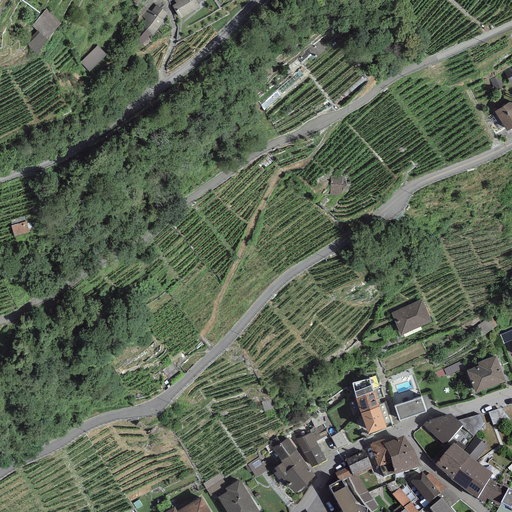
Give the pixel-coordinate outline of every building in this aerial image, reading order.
[(174,0),(176,3),(172,6),(180,19),(200,7),(198,3),(196,0),(174,0)] [(141,26),(151,34),(153,35),(163,21),(162,20),(167,13),(156,5),(151,11),(144,5),(138,13),(146,19),(141,26)] [(62,24),(46,9),(31,26),(37,31),(37,30),(47,39),(62,24)] [(151,34),(141,26),(130,40),(140,48),(151,34)] [(40,49),(47,39),(37,30),(37,31),(29,40),(31,41),(27,45),(37,54),(41,50),(40,49)] [(106,54),(97,45),(80,63),(89,71),(106,54)] [(499,76),(490,80),(494,89),(503,86),(499,76)] [(511,102),(511,101),(494,112),(506,131),(511,127),(511,102)] [(342,177),(331,177),(330,195),(339,196),(339,193),(341,193),(342,177)] [(25,216),(10,221),(14,236),(29,232),(25,216)] [(422,299),(391,312),(401,334),(431,321),(422,299)] [(497,324),(490,315),(477,326),(483,335),(497,324)] [(511,329),(499,335),(508,355),(511,353),(511,329)] [(506,381),(496,355),(477,362),(478,366),(467,370),(475,392),(506,381)] [(352,383),(356,396),(373,391),(372,389),(369,378),(352,383)] [(355,397),(360,413),(380,406),(379,404),(377,399),(385,398),(382,388),(377,387),(372,389),(373,391),(356,396),(355,397)] [(421,397),(395,406),(400,420),(426,411),(421,397)] [(380,406),(360,413),(368,434),(392,425),(384,403),(379,404),(380,406)] [(501,410),(489,414),(493,427),(509,421),(501,410)] [(481,416),(459,421),(463,428),(474,438),(484,424),(481,416)] [(427,423),(422,427),(444,448),(462,429),(451,417),(427,423)] [(311,432),(316,441),(328,435),(322,423),(309,430),(311,432)] [(297,450),(284,432),(270,442),(273,447),(272,447),(281,460),(280,460),(281,461),(296,450),(297,450)] [(311,432),(296,440),(311,468),(326,460),(316,441),(311,432)] [(475,439),(462,454),(470,460),(474,464),(487,449),(475,439)] [(384,448),(390,463),(414,454),(405,440),(387,447),(384,448)] [(386,442),(369,446),(378,469),(391,466),(390,463),(384,448),(387,447),(386,442)] [(462,454),(453,446),(435,468),(452,482),(470,460),(462,454)] [(296,450),(281,461),(282,462),(274,468),(276,471),(274,473),(279,480),(283,477),(294,492),(316,476),(296,450)] [(372,471),(364,453),(345,462),(348,468),(352,476),(353,478),(354,477),(355,479),(359,477),(372,471)] [(420,471),(414,454),(390,463),(391,466),(395,479),(420,471)] [(474,464),(470,460),(452,482),(477,502),(478,500),(490,481),(493,477),(474,464)] [(352,476),(348,468),(337,473),(341,482),(349,478),(352,476)] [(422,474),(411,484),(431,510),(442,501),(443,500),(439,495),(446,489),(430,474),(425,479),(422,474)] [(213,494),(226,482),(220,475),(206,488),(213,494)] [(373,511),(378,509),(359,477),(355,479),(354,477),(353,478),(352,476),(349,478),(355,489),(356,493),(365,505),(367,508),(370,511),(373,511)] [(259,511),(260,511),(240,479),(225,488),(227,491),(218,497),(227,511),(259,511)] [(500,488),(490,481),(478,500),(486,505),(488,502),(500,508),(501,507),(508,492),(500,489),(500,488)] [(366,511),(367,510),(353,504),(341,483),(328,491),(339,511),(366,511)] [(412,503),(399,489),(392,496),(404,510),(411,504),(412,503)] [(511,511),(511,509),(511,493),(508,492),(501,507),(511,511)] [(211,511),(202,496),(178,511),(175,507),(165,511),(211,511)] [(451,511),(442,501),(431,510),(430,511),(431,511),(451,511)]
